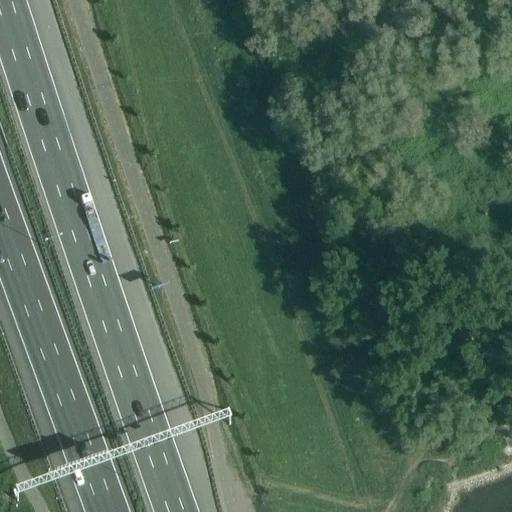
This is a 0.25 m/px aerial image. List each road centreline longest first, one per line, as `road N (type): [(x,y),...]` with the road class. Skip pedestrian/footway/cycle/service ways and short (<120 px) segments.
road 1 (motorway): [(176,511),(4,0)]
road 2 (motorway): [(0,217),(107,511)]
